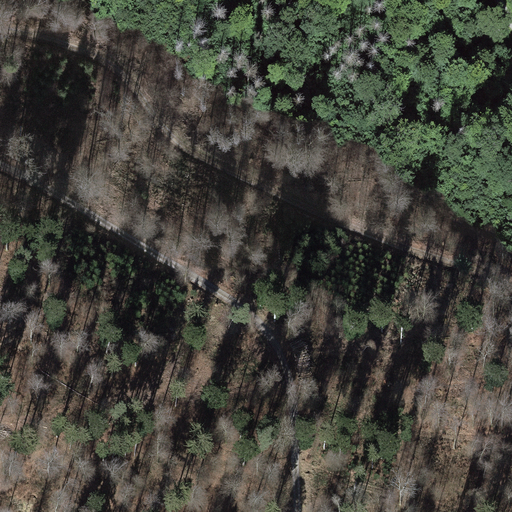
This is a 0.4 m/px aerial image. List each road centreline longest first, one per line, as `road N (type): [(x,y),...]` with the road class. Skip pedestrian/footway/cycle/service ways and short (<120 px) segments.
road 1 (track): [(511,290),(492,274),(318,214),(240,175),(174,137),(111,63),(61,42),(0,35)]
road 2 (track): [(297,511),(286,366),(263,328),(172,262),(0,166)]
